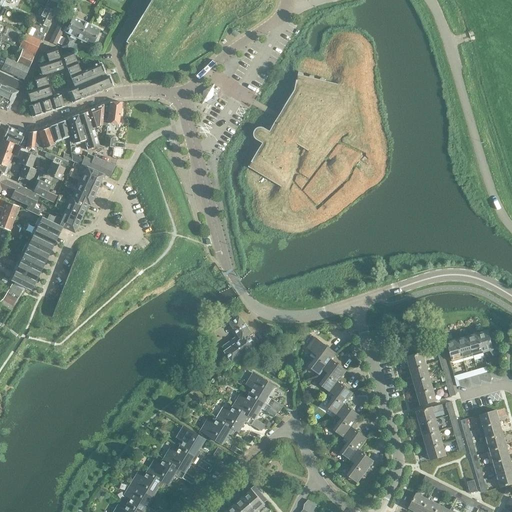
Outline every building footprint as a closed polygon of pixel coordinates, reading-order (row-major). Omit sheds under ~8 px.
[(47,7),(55,11),(59,0),(47,0),(47,1),(49,2),(47,7)] [(128,43),(128,42),(129,43),(134,45),(151,44),(153,44),(157,40),(180,0),(152,0),(131,34),(127,41),(127,42),(127,43),(126,44),(126,45),(125,47),(125,48),(125,50),(125,52),(125,53),(126,55),(126,57),(127,57),(127,55),(126,53),(126,52),(126,50),(126,48),(126,47),(127,46),(127,45),(127,44),(128,43)] [(55,11),(47,7),(46,7),(38,23),(47,27),(55,11)] [(75,39),(76,37),(80,29),(86,32),(90,25),(89,24),(74,16),(66,32),(71,35),(70,37),(75,39)] [(19,47),(22,41),(25,34),(0,22),(0,21),(0,38),(1,40),(19,47)] [(33,36),(41,40),(47,27),(38,23),(34,21),(31,26),(37,29),(33,36)] [(51,42),(56,44),(64,26),(59,24),(51,42)] [(76,37),(79,39),(82,40),(81,42),(86,45),(87,42),(92,45),(100,29),(89,24),(90,25),(86,32),(80,29),(76,37)] [(22,41),(37,48),(41,40),(33,36),(26,33),(25,34),(22,41)] [(69,50),(70,48),(73,43),(75,39),(67,35),(61,47),(69,50)] [(34,55),(37,48),(22,41),(19,47),(22,49),(34,55)] [(81,46),(73,43),(70,48),(79,51),(81,46)] [(62,69),(58,57),(55,47),(45,51),(46,56),(48,61),(38,64),(40,73),(43,72),(44,74),(62,69)] [(19,56),(16,63),(28,68),(34,55),(22,49),(19,56)] [(72,51),(61,55),(74,86),(104,73),(100,62),(96,64),(95,63),(94,64),(94,65),(80,71),(74,56),(72,51)] [(16,63),(15,62),(6,58),(2,66),(0,65),(0,68),(9,73),(23,79),(28,68),(16,63)] [(320,79),(319,84),(312,82),(313,77),(313,76),(312,75),(311,75),(310,75),(309,76),(308,81),(302,79),(303,75),(303,73),(302,72),(299,71),(294,89),(280,113),(278,116),(276,119),(269,131),(263,127),(262,127),(261,127),(260,127),(259,127),(258,127),(257,127),(256,128),(255,129),(254,130),(254,131),(254,132),(253,133),(253,134),(254,136),(254,137),(255,137),(255,138),(256,139),(262,143),(261,144),(249,166),(281,187),(290,172),(274,162),(288,139),(298,145),(303,147),(308,150),(309,149),(307,148),(308,146),(309,144),(309,143),(310,141),(310,140),(310,139),(310,137),(310,134),(310,133),(310,132),(310,130),(309,128),(308,126),(307,124),(307,122),(305,121),(304,119),(303,118),(302,117),(301,116),(314,94),(332,97),(335,83),(337,83),(337,81),(331,79),(329,86),(323,85),(324,80),(324,79),(324,78),(323,78),(322,77),(321,78),(320,79)] [(0,83),(17,91),(21,82),(0,72),(0,83)] [(33,78),(36,88),(26,91),(30,102),(51,95),(44,76),(42,77),(41,75),(33,78)] [(108,75),(78,87),(68,92),(72,102),(112,85),(108,75)] [(214,87),(215,83),(204,91),(202,103),(206,101),(210,103),(217,99),(218,90),(214,87)] [(8,109),(11,103),(15,94),(0,87),(0,107),(4,110),(8,109)] [(32,116),(63,106),(60,95),(28,106),(32,116)] [(110,102),(107,122),(118,124),(121,101),(110,102)] [(89,110),(93,128),(102,125),(103,106),(103,105),(103,104),(89,110)] [(89,110),(88,111),(78,115),(85,140),(88,148),(98,145),(93,128),(89,110)] [(85,140),(78,115),(68,119),(74,143),(85,140)] [(50,126),(54,144),(62,143),(60,139),(68,136),(65,120),(50,126)] [(27,140),(28,132),(18,127),(17,130),(8,126),(3,138),(24,147),(27,140)] [(36,131),(34,145),(41,148),(43,147),(44,148),(54,144),(50,126),(38,132),(36,131)] [(28,185),(30,180),(31,181),(35,169),(31,167),(35,156),(29,154),(30,149),(34,150),(34,145),(36,131),(31,132),(29,132),(29,133),(27,142),(26,146),(20,159),(19,163),(22,165),(23,165),(19,176),(22,177),(20,181),(20,182),(21,184),(26,186),(28,185)] [(29,133),(29,132),(28,132),(27,140),(24,147),(3,138),(0,146),(0,170),(6,173),(9,167),(6,166),(11,153),(16,155),(15,157),(20,159),(26,146),(27,142),(29,133)] [(115,137),(106,136),(104,146),(114,147),(115,137)] [(72,161),(86,167),(86,166),(89,167),(109,176),(115,165),(93,157),(92,160),(71,153),(72,161)] [(71,157),(64,154),(63,158),(72,162),(71,157)] [(173,167),(180,163),(175,154),(168,158),(173,167)] [(0,174),(0,190),(1,189),(12,193),(10,197),(28,204),(26,209),(38,214),(41,216),(44,210),(45,207),(42,205),(42,204),(36,201),(40,194),(54,201),(57,195),(48,191),(52,184),(51,184),(53,180),(57,182),(59,181),(60,179),(61,179),(69,162),(52,155),(51,159),(54,160),(49,174),(45,172),(36,193),(8,181),(9,178),(0,174)] [(330,163),(327,167),(339,177),(346,169),(334,158),(330,163)] [(360,163),(355,168),(364,176),(373,167),(364,158),(360,163)] [(72,168),(71,171),(100,185),(105,175),(89,167),(86,166),(86,167),(84,171),(83,171),(81,171),(74,168),(72,168)] [(95,195),(100,185),(71,171),(70,174),(71,175),(77,179),(78,181),(79,181),(77,185),(95,195)] [(95,195),(77,185),(67,180),(65,183),(66,185),(73,188),(73,190),(74,191),(72,195),(88,203),(91,204),(95,195)] [(84,213),(88,203),(72,195),(70,194),(68,199),(60,195),(57,200),(84,213)] [(79,223),(84,213),(57,200),(54,207),(62,211),(60,214),(64,216),(77,222),(79,223)] [(19,207),(6,202),(0,218),(0,227),(9,231),(19,207)] [(44,210),(41,216),(62,226),(72,231),(76,223),(77,222),(64,216),(64,217),(63,218),(57,215),(54,215),(44,210)] [(62,226),(41,216),(38,214),(34,224),(58,235),(62,226)] [(34,224),(30,233),(53,244),(58,235),(34,224)] [(25,242),(49,253),(53,244),(30,233),(25,242)] [(25,242),(21,251),(45,262),(49,253),(25,242)] [(16,260),(40,271),(45,262),(21,251),(16,260)] [(97,263),(77,255),(55,313),(54,316),(74,323),(97,263)] [(16,260),(12,269),(36,280),(40,271),(16,260)] [(8,278),(26,287),(31,290),(36,280),(12,269),(8,278)] [(9,294),(17,299),(23,290),(14,285),(9,294)] [(17,299),(9,294),(4,301),(13,306),(17,299)] [(218,319),(217,320),(222,326),(229,321),(230,323),(233,321),(225,310),(217,316),(219,319),(218,320),(218,319)] [(237,333),(239,336),(222,348),(230,358),(253,341),(249,335),(251,333),(239,316),(233,321),(230,323),(232,326),(230,327),(235,334),(237,333)] [(477,332),(483,352),(490,350),(493,355),(499,354),(493,332),(489,333),(488,329),(477,332)] [(467,335),(473,355),(483,352),(477,332),(467,335)] [(467,335),(457,338),(463,358),(473,355),(467,335)] [(323,369),(331,359),(335,353),(315,337),(307,348),(317,355),(309,366),(319,374),(323,369)] [(463,358),(457,338),(447,341),(453,361),(463,358)] [(440,360),(446,359),(442,346),(436,348),(440,360)] [(410,369),(426,364),(423,352),(407,356),(410,369)] [(320,384),(330,392),(338,381),(346,370),(331,359),(323,369),(328,373),(320,384)] [(443,372),(449,370),(446,359),(440,360),(443,372)] [(414,381),(430,376),(426,364),(410,369),(414,381)] [(499,369),(489,372),(490,377),(492,377),(500,379),(502,374),(501,374),(499,369)] [(447,384),(453,382),(449,370),(443,372),(447,384)] [(250,393),(271,406),(275,400),(269,396),(275,385),(254,372),(247,383),(253,387),(250,393)] [(490,382),(492,377),(490,377),(489,372),(478,374),(480,380),(482,380),(490,382)] [(478,374),(468,377),(470,383),(472,383),(480,385),(482,380),(480,380),(478,374)] [(417,393),(433,388),(430,376),(414,381),(417,393)] [(470,388),(472,383),(470,383),(468,377),(458,380),(460,385),(470,388)] [(338,381),(330,392),(335,395),(327,406),(337,414),(345,404),(353,393),(338,381)] [(447,384),(450,396),(456,394),(453,382),(447,384)] [(433,388),(417,393),(421,405),(437,400),(433,388)] [(255,418),(257,416),(261,408),(268,412),(271,406),(250,393),(247,398),(240,394),(234,405),(255,418)] [(452,401),(446,403),(449,415),(455,413),(452,401)] [(344,436),(351,427),(360,415),(345,404),(337,414),(342,418),(334,429),(344,436)] [(239,431),(240,428),(245,420),(260,429),(263,428),(265,424),(255,418),(234,405),(230,410),(224,407),(218,417),(239,431)] [(433,406),(416,411),(420,423),(436,419),(433,406)] [(484,427),(500,422),(496,410),(480,415),(484,427)] [(449,415),(452,427),(459,425),(455,413),(449,415)] [(239,431),(218,417),(214,423),(208,419),(201,430),(223,443),(229,433),(235,437),(239,431)] [(461,420),(465,432),(470,431),(467,418),(461,420)] [(436,419),(420,423),(423,435),(439,431),(436,419)] [(484,427),(487,439),(503,434),(500,422),(484,427)] [(452,427),(456,439),(462,437),(459,425),(452,427)] [(180,446),(202,459),(205,454),(199,450),(205,439),(184,426),(177,437),(184,441),(180,446)] [(351,459),(358,449),(366,438),(351,427),(344,436),(349,440),(341,451),(351,459)] [(439,431),(423,435),(426,447),(443,443),(439,431)] [(474,443),(470,431),(465,432),(468,444),(474,443)] [(487,439),(491,451),(507,446),(503,434),(487,439)] [(456,439),(459,451),(466,449),(462,437),(456,439)] [(443,443),(426,447),(430,459),(446,455),(443,443)] [(468,444),(471,456),(477,455),(474,443),(468,444)] [(202,459),(180,446),(177,452),(171,448),(164,459),(186,472),(192,461),(209,472),(211,472),(214,467),(202,459)] [(507,446),(491,451),(494,462),(510,458),(507,446)] [(218,447),(212,457),(217,460),(223,451),(218,447)] [(358,449),(351,459),(356,463),(348,474),(358,481),(373,461),(358,449)] [(446,456),(448,461),(460,458),(458,452),(446,456)] [(481,466),(477,455),(471,456),(475,468),(481,466)] [(511,464),(510,458),(494,462),(498,474),(511,470),(511,464)] [(169,484),(171,482),(176,474),(193,484),(196,478),(186,472),(164,459),(161,464),(154,460),(148,471),(169,484)] [(478,480),(484,478),(481,466),(475,468),(478,480)] [(501,487),(511,483),(511,470),(498,474),(501,487)] [(169,484),(148,471),(144,477),(138,473),(131,484),(153,497),(159,486),(166,490),(169,484)] [(423,480),(434,486),(437,481),(426,475),(423,480)] [(487,490),(484,478),(478,480),(482,492),(487,490)] [(477,490),(474,479),(467,482),(470,492),(477,490)] [(434,486),(446,491),(448,486),(437,481),(434,486)] [(153,497),(131,484),(125,494),(131,498),(128,504),(141,511),(154,511),(147,507),(153,497)] [(446,491),(457,497),(459,492),(448,486),(446,491)] [(251,488),(243,496),(257,511),(265,504),(251,488)] [(457,497),(468,503),(470,498),(459,492),(457,497)] [(421,511),(428,498),(417,493),(409,508),(416,511),(421,511)] [(256,511),(257,511),(243,496),(235,502),(243,511),(256,511)] [(428,498),(421,511),(435,511),(439,504),(428,498)] [(468,503),(479,508),(481,503),(470,498),(468,503)] [(303,509),(307,511),(312,511),(317,504),(308,500),(304,504),(303,509)] [(243,511),(235,502),(227,509),(229,511),(243,511)] [(479,508),(486,511),(490,511),(493,509),(481,503),(479,508)]
